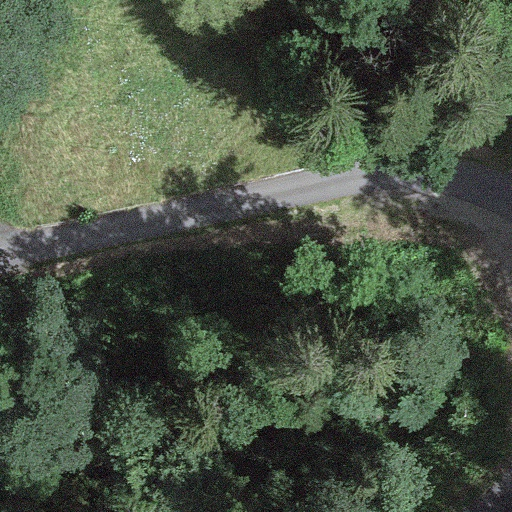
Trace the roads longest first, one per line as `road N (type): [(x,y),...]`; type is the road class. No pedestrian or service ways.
road 1 (unclassified): [(511,193),(439,174),(380,179),(0,268)]
road 2 (track): [(511,103),(435,139),(380,179)]
